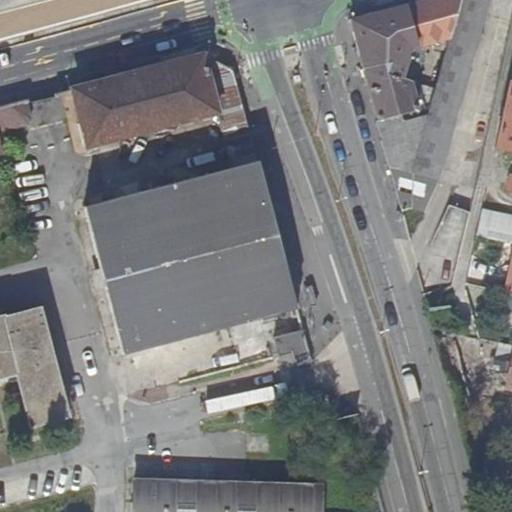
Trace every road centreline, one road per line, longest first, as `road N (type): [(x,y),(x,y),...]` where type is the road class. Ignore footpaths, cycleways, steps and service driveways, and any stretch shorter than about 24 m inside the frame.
road 1 (secondary): [(248,4),(372,366),(407,511)]
road 2 (secondary): [(448,511),(403,329),(304,0)]
road 3 (primary): [(0,69),(248,4)]
